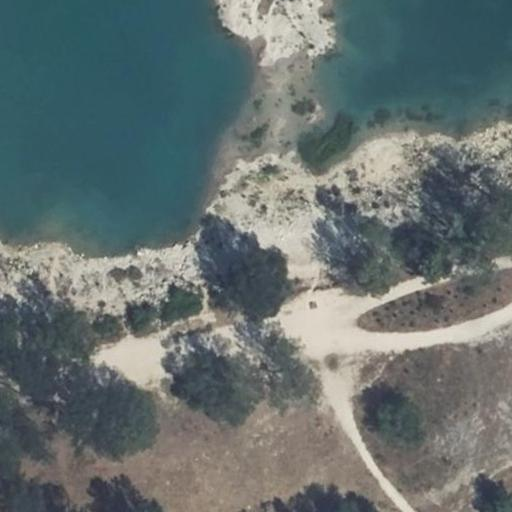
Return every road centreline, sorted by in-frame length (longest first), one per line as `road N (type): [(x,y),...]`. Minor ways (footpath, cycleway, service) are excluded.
road 1 (track): [(511,309),(469,334),(202,352),(0,401)]
road 2 (track): [(511,261),(202,352)]
